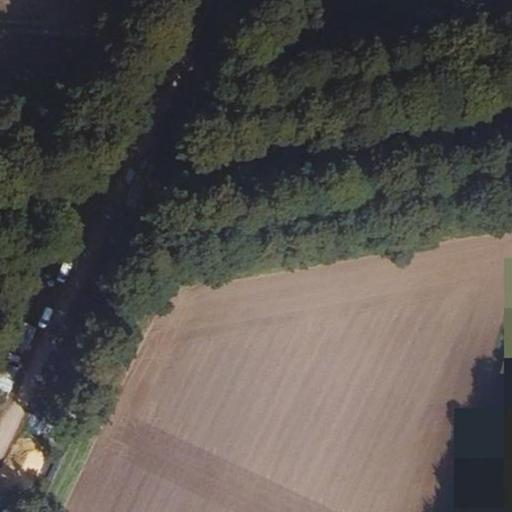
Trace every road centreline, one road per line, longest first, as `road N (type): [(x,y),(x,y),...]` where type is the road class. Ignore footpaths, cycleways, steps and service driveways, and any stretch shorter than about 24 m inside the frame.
road 1 (track): [(0,218),(511,146)]
road 2 (track): [(208,0),(0,434)]
